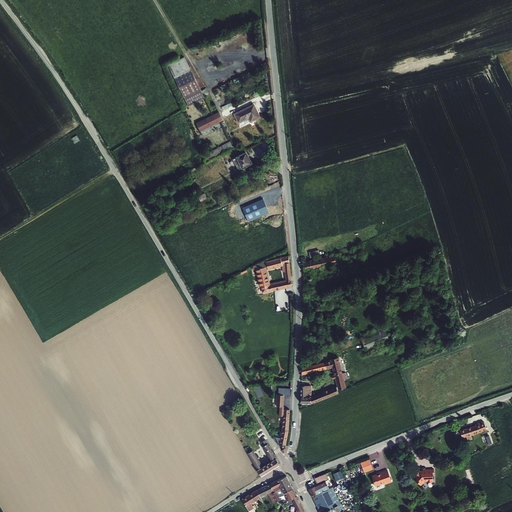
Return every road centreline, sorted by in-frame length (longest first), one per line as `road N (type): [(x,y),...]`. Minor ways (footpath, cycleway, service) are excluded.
road 1 (unclassified): [(0,0),(70,97),(240,385)]
road 2 (unclassified): [(297,358),(298,283),(268,0)]
road 3 (residential): [(296,477),(466,411)]
